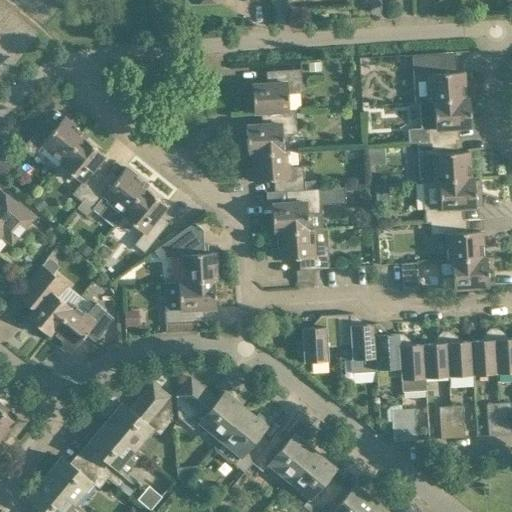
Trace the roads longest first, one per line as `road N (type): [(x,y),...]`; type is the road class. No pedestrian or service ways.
road 1 (residential): [(498,27),(92,37)]
road 2 (residential): [(240,281),(235,219),(221,193),(129,117),(98,73),(92,37)]
road 3 (residential): [(457,511),(274,361),(238,344)]
road 4 (residential): [(511,297),(393,303),(368,290),(240,281)]
road 5 (residential): [(238,344),(174,340),(121,358),(76,387)]
road 6 (residential): [(0,122),(59,51),(92,37)]
road 7 (residential): [(0,478),(18,468),(76,387)]
